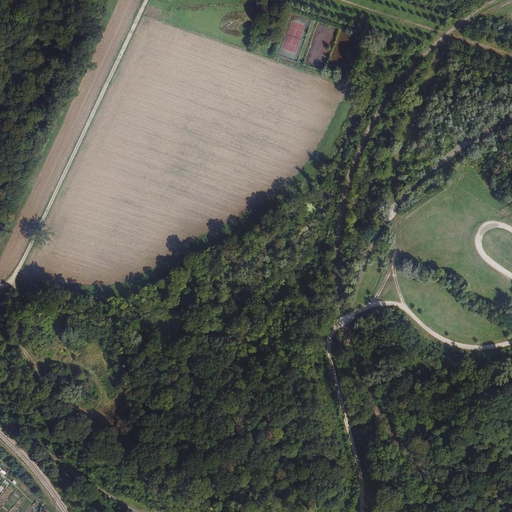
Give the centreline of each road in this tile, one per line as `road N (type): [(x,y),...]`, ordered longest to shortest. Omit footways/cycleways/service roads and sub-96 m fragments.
road 1 (track): [(145,0),(9,282)]
road 2 (track): [(376,300),(469,348),(511,340)]
